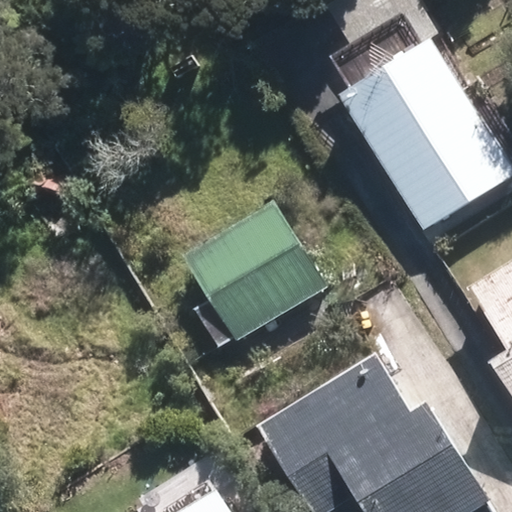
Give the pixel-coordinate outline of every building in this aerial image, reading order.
[(511,159),(438,39),(350,92),(432,226),(511,178),(511,159)] [(281,202),(193,253),(240,336),(329,285),(281,202)] [(511,264),(479,285),(511,337),(511,352),(504,358),(511,371),(511,264)] [(381,355),(267,424),(321,511),(331,511),(365,492),(376,511),(471,511),(492,499),(432,400),(414,411),(381,355)] [(239,511),(224,486),(181,511),(239,511)]
